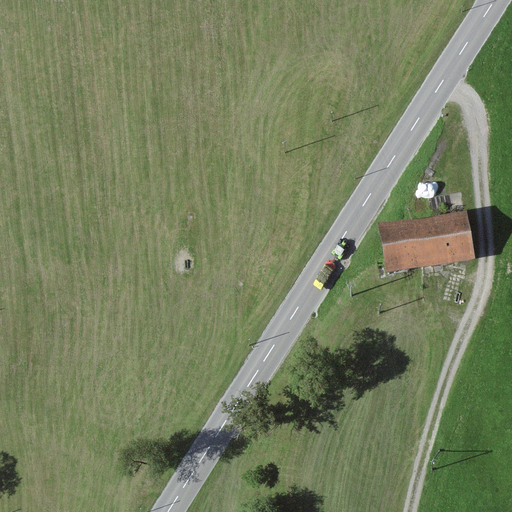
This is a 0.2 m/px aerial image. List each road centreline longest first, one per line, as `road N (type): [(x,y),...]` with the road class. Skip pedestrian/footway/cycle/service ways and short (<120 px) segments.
road 1 (tertiary): [(169,511),(495,0)]
road 2 (track): [(410,511),(438,404),(486,275),(476,112),(443,82)]
